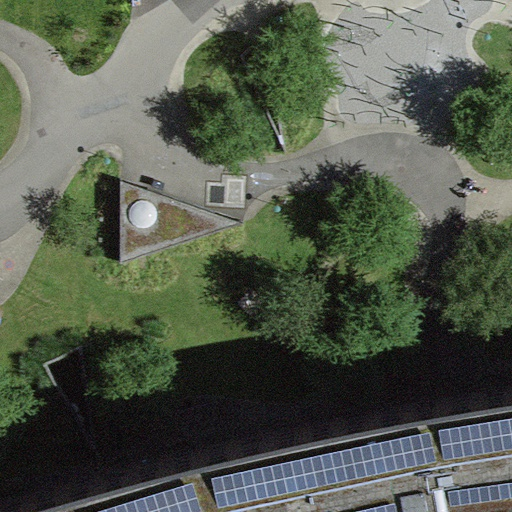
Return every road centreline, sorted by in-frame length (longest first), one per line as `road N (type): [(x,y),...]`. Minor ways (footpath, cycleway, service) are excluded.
road 1 (motorway): [(511,395),(0,360)]
road 2 (motorway): [(0,475),(511,510)]
road 3 (unclassified): [(0,200),(16,196),(167,19),(196,0)]
